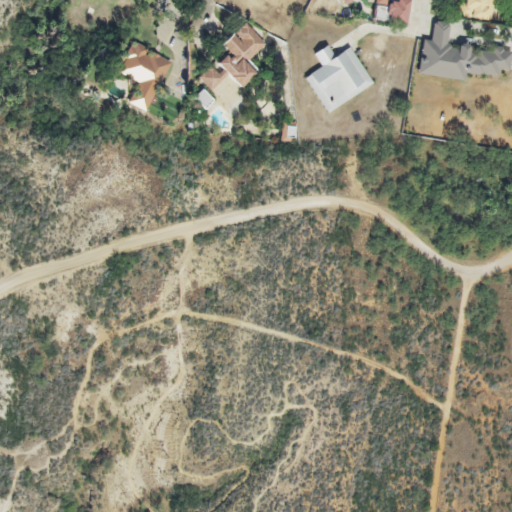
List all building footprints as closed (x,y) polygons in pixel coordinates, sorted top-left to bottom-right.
[(375,0),(373,20),(405,23),(408,0),(375,0)] [(460,0),(459,16),(491,20),(493,0),(460,0)] [(266,43),(243,21),(220,44),(227,51),(213,65),(211,63),(196,78),(209,91),(226,74),(240,87),(255,72),(246,63),(266,43)] [(417,74),(464,80),(465,72),(497,76),(498,69),(509,70),(511,52),(469,47),(469,46),(446,43),(449,23),(433,21),(430,41),(421,39),(417,74)] [(169,59),(128,42),(115,71),(137,81),(127,104),(146,112),(169,59)] [(372,84),(350,46),(333,56),(326,45),(312,54),(320,66),(303,76),(325,113),(372,84)] [(193,97),(203,107),(211,99),(201,89),(193,97)]
